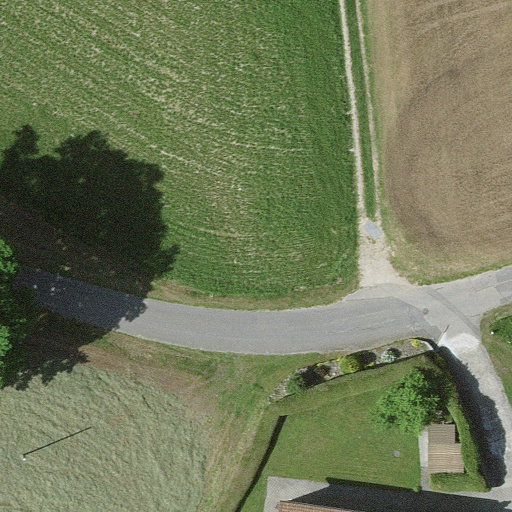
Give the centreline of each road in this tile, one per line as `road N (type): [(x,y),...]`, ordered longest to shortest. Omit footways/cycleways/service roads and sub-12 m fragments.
road 1 (unclassified): [(511,292),(383,330),(314,339),(184,327),(0,273)]
road 2 (track): [(383,330),(343,0)]
